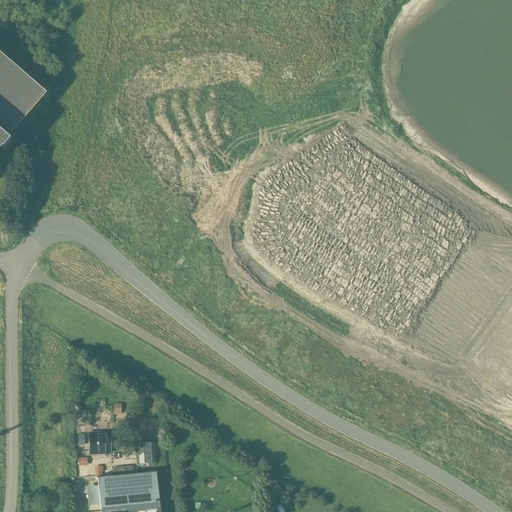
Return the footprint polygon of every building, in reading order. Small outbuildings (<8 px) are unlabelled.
[(0,112),(28,69),(0,51),(0,112)] [(76,413),(78,414),(80,413),(81,412),(82,411),(82,409),(81,407),(80,405),(79,404),(77,404),(75,404),(73,405),(72,407),(72,409),(72,410),(73,412),(76,413)] [(103,451),(104,453),(110,453),(110,447),(117,446),(117,432),(101,433),(101,435),(88,436),(89,451),(103,451)] [(134,443),(136,464),(155,462),(154,442),(134,443)] [(158,511),(155,472),(97,478),(100,511),(158,511)]
